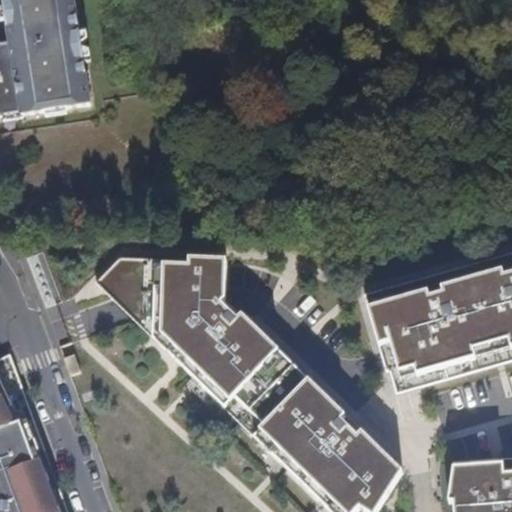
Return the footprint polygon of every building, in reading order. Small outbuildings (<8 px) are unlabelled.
[(0,120),(90,105),(73,0),(2,0),(12,55),(0,56),(0,120)] [(0,56),(12,55),(10,45),(0,47),(0,56)] [(396,138),(383,77),(347,83),(350,101),(356,144),(396,138)] [(511,254),(362,298),(384,372),(388,371),(395,395),(511,361),(511,254)] [(95,285),(328,511),(357,511),(361,508),(365,511),(401,475),(361,436),(362,434),(345,417),(343,419),(252,329),(253,327),(242,317),(237,323),(224,312),(225,265),(119,262),(95,285)] [(67,511),(10,357),(0,361),(0,511),(67,511)] [(452,506),(452,511),(511,511),(511,459),(451,465),(454,506),(452,506)]
